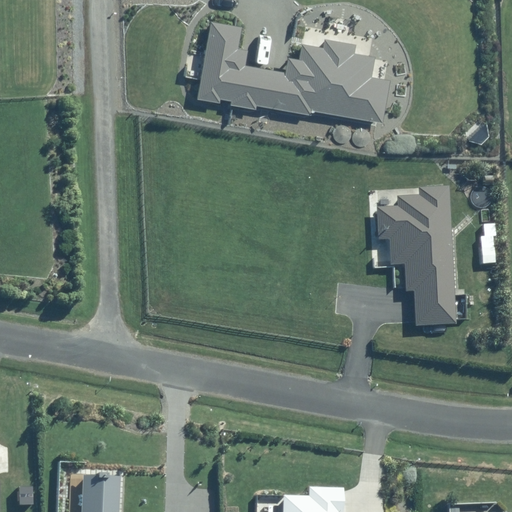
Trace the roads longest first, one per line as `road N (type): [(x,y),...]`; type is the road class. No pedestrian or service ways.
road 1 (residential): [(511,426),(425,420),(106,358)]
road 2 (residential): [(106,358),(101,0)]
